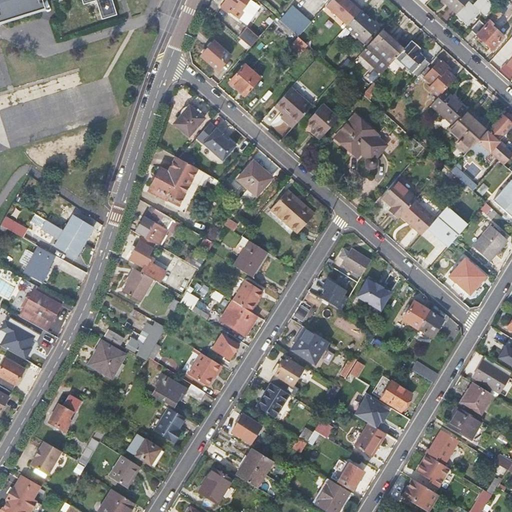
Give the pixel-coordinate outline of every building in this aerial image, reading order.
[(0,0),(0,24),(45,11),(41,0),(81,0),(83,5),(96,1),(102,19),(117,15),(112,0),(0,0)] [(249,0),(225,0),(221,7),(245,26),(250,19),(241,12),(247,4),(250,0),(249,0)] [(247,4),(255,11),(260,5),(253,0),(249,0),(250,0),(247,4)] [(330,0),(325,6),(346,25),(359,11),(347,0),(330,0)] [(440,0),(456,14),(456,13),(467,1),(468,0),(440,0)] [(467,1),(456,13),(468,24),(480,12),(484,15),(491,6),(485,0),(476,0),(472,6),(467,1)] [(293,4),(280,19),(299,35),(312,20),(293,4)] [(484,25),(475,35),(492,50),(503,37),(491,27),(493,25),(492,24),(501,14),(497,10),(484,25)] [(346,25),(345,26),(359,38),(367,46),(368,45),(381,31),(372,23),(359,11),(346,25)] [(268,15),(258,27),(262,31),(272,19),(268,15)] [(272,22),(294,41),(298,37),(276,18),(272,22)] [(479,20),(470,31),(475,35),(484,25),(479,20)] [(238,37),(250,47),(258,38),(246,28),(238,37)] [(368,45),(390,64),(396,57),(402,50),(381,31),(368,45)] [(291,44),(301,52),(307,45),(298,37),(294,41),(291,44)] [(402,50),(396,57),(412,72),(417,76),(419,74),(426,67),(431,61),(426,57),(417,49),(419,47),(411,40),(402,50)] [(213,42),(200,56),(218,70),(230,55),(213,42)] [(362,57),(354,65),(364,73),(367,70),(371,74),(375,69),(362,57)] [(511,57),(501,68),(510,78),(511,75),(511,57)] [(449,73),(445,70),(447,68),(439,60),(430,70),(426,67),(419,74),(431,85),(428,88),(438,97),(444,90),(452,81),(454,78),(449,73)] [(229,82),(245,96),(261,78),(245,64),(229,82)] [(373,82),(366,90),(370,94),(377,86),(373,82)] [(275,105),(284,113),(280,118),(291,128),(311,106),(290,88),(275,105)] [(438,97),(430,105),(452,124),(464,111),(465,110),(444,90),(438,97)] [(321,104),(304,123),(312,130),(310,132),(319,139),(338,118),(321,104)] [(189,105),(174,123),(189,136),(203,117),(189,105)] [(452,124),(447,130),(469,149),(477,141),(481,136),(486,131),(464,111),(452,124)] [(354,114),(333,138),(350,152),(355,147),(360,152),(358,154),(364,159),(363,160),(362,161),(362,163),(362,165),(364,166),(366,168),(368,168),(370,168),(371,166),(372,165),(373,163),(373,161),(372,160),(371,158),(382,146),(373,137),(376,134),(354,114)] [(511,154),(497,141),(511,124),(505,118),(490,135),(486,131),(481,136),(477,141),(503,164),(511,154)] [(209,122),(196,138),(222,160),(235,144),(229,139),(228,140),(221,134),(222,133),(209,122)] [(160,168),(150,187),(152,188),(150,192),(165,201),(181,210),(202,171),(197,168),(188,163),(181,160),(179,158),(176,156),(168,172),(160,168)] [(253,160),(238,178),(256,195),(272,177),(253,160)] [(401,215),(414,200),(416,198),(395,180),(380,197),(392,207),(389,210),(398,218),(401,215)] [(511,180),(493,200),(511,216),(511,180)] [(288,190),(272,208),(296,231),(312,213),(288,190)] [(427,228),(435,219),(414,200),(401,215),(413,225),(412,226),(421,235),(425,231),(427,228)] [(420,256),(436,237),(448,247),(467,224),(446,206),(435,219),(427,228),(429,230),(427,233),(425,231),(421,235),(415,242),(410,248),(420,256)] [(154,209),(149,219),(144,216),(136,231),(148,238),(155,225),(161,228),(168,216),(154,209)] [(41,228),(46,220),(35,214),(31,221),(41,228)] [(84,243),(93,228),(73,216),(64,231),(84,243)] [(27,229),(6,217),(1,225),(6,229),(23,238),(27,229)] [(84,243),(64,231),(46,220),(41,228),(59,238),(55,246),(75,258),(84,243)] [(491,226),(472,247),(488,261),(507,239),(502,235),(504,232),(500,229),(498,231),(491,226)] [(141,235),(138,241),(152,249),(155,243),(141,235)] [(240,254),(233,265),(251,277),(267,252),(242,236),(234,250),(240,254)] [(207,239),(201,250),(206,253),(212,242),(207,239)] [(129,258),(144,267),(141,272),(148,276),(159,283),(165,272),(151,264),(154,259),(148,255),(152,249),(138,241),(129,258)] [(47,269),(48,267),(54,256),(38,247),(25,272),(42,282),(48,270),(47,269)] [(351,249),(342,265),(361,276),(370,260),(351,249)] [(465,258),(449,276),(469,294),(485,276),(465,258)] [(154,259),(151,264),(165,272),(168,267),(154,259)] [(183,267),(195,274),(198,269),(186,261),(183,267)] [(130,266),(117,288),(135,299),(148,276),(141,272),(130,266)] [(366,279),(356,296),(380,311),(390,293),(381,288),(382,287),(375,283),(375,284),(366,279)] [(246,280),(233,300),(250,311),(263,291),(246,280)] [(325,291),(321,299),(341,311),(348,298),(342,294),(345,290),(328,280),(322,289),(325,291)] [(180,302),(206,319),(209,314),(195,306),(199,299),(187,291),(180,302)] [(55,314),(60,306),(34,292),(31,297),(29,297),(27,297),(21,307),(22,310),(23,310),(20,317),(24,319),(46,331),(52,321),(53,322),(55,321),(57,317),(56,315),(55,314)] [(225,313),(220,321),(230,327),(244,336),(257,315),(250,311),(233,300),(225,313)] [(173,302),(168,312),(172,314),(178,305),(173,302)] [(406,312),(402,320),(418,330),(429,311),(413,302),(409,308),(406,312)] [(429,311),(418,330),(432,338),(443,320),(429,311)] [(24,319),(20,317),(11,312),(6,321),(4,320),(0,325),(0,338),(25,353),(25,352),(29,345),(36,333),(28,328),(26,332),(19,328),(24,319)] [(127,344),(139,351),(137,354),(146,359),(148,356),(155,343),(164,329),(165,327),(156,322),(143,344),(131,338),(127,344)] [(368,330),(364,336),(368,339),(373,330),(364,325),(363,327),(368,330)] [(103,336),(107,338),(119,345),(123,338),(107,329),(103,336)] [(296,341),(291,350),(314,364),(328,342),(307,329),(298,343),(296,341)] [(328,342),(352,357),(358,346),(363,349),(367,343),(369,341),(355,332),(351,339),(341,333),(340,335),(333,330),(328,338),(329,339),(328,342)] [(222,334),(212,349),(229,359),(238,345),(222,334)] [(511,339),(507,336),(502,344),(500,348),(496,346),(491,354),(511,366),(511,339)] [(102,343),(90,364),(112,377),(123,356),(120,354),(124,348),(119,345),(107,338),(104,344),(102,343)] [(155,343),(148,356),(154,360),(162,348),(155,343)] [(29,354),(33,347),(29,345),(25,352),(29,354)] [(405,352),(399,362),(405,366),(410,356),(405,352)] [(202,354),(189,375),(208,387),(213,378),(212,377),(215,373),(217,374),(222,366),(202,354)] [(494,363),(487,358),(484,357),(482,361),(509,376),(511,373),(494,363)] [(0,385),(11,392),(24,369),(5,358),(0,366),(0,385)] [(302,369),(286,359),(280,368),(276,366),(272,373),(275,375),(270,383),(288,395),(292,397),(297,389),(292,386),(302,369)] [(349,361),(338,377),(342,380),(353,363),(349,361)] [(356,361),(348,374),(356,379),(363,366),(356,361)] [(482,361),(473,377),(476,379),(475,381),(478,383),(479,381),(492,388),(499,392),(509,376),(482,361)] [(416,362),(411,370),(432,382),(437,374),(416,362)] [(157,386),(152,394),(173,406),(178,399),(181,401),(186,392),(200,401),(205,393),(191,384),(188,389),(161,373),(154,385),(157,386)] [(382,376),(371,394),(400,411),(410,394),(382,376)] [(126,380),(120,389),(127,393),(132,384),(126,380)] [(288,395),(270,383),(256,406),(274,418),(288,395)] [(473,383),(461,402),(480,413),(492,394),(490,393),(473,383)] [(340,389),(333,385),(328,393),(334,397),(340,389)] [(499,392),(492,388),(490,393),(492,394),(496,397),(499,392)] [(0,411),(8,397),(0,392),(0,411)] [(59,403),(49,421),(65,431),(71,420),(69,419),(73,412),(75,413),(81,402),(68,395),(62,405),(59,403)] [(118,397),(110,411),(115,414),(116,412),(123,400),(118,397)] [(364,397),(353,415),(368,424),(375,428),(380,419),(382,420),(388,411),(364,397)] [(455,406),(444,424),(469,439),(480,421),(455,406)] [(168,407),(155,429),(173,440),(179,431),(176,428),(184,417),(168,407)] [(243,414),(231,431),(250,443),(261,426),(243,414)] [(319,421),(314,431),(319,434),(325,438),(331,428),(319,421)] [(368,424),(354,446),(372,456),(377,448),(375,447),(384,433),(377,429),(368,424)] [(93,438),(88,445),(94,448),(105,429),(101,427),(94,439),(93,438)] [(304,428),(298,438),(299,439),(306,443),(307,442),(312,433),(304,428)] [(441,430),(429,450),(430,451),(428,455),(443,465),(458,440),(441,430)] [(312,433),(307,442),(312,446),(319,434),(314,431),(312,433)] [(375,447),(377,448),(385,434),(384,433),(375,447)] [(138,434),(128,450),(150,464),(160,449),(138,434)] [(299,439),(293,448),(300,453),(306,443),(299,439)] [(61,451),(44,441),(30,465),(48,475),(61,451)] [(88,445),(79,461),(85,465),(94,448),(88,445)] [(252,449),(236,475),(255,487),(272,461),(252,449)] [(416,471),(430,479),(429,482),(437,487),(449,468),(443,465),(428,455),(426,454),(416,471)] [(493,462),(507,470),(511,463),(498,454),(493,462)] [(122,455),(108,476),(126,488),(140,467),(122,455)] [(349,462),(338,481),(352,490),(364,471),(349,462)] [(213,468),(198,492),(216,503),(231,480),(213,468)] [(12,487),(6,499),(16,505),(19,500),(21,501),(25,495),(32,499),(39,487),(20,476),(14,488),(12,487)] [(495,478),(487,492),(492,495),(497,487),(500,481),(495,478)] [(402,496),(428,511),(437,495),(412,479),(402,496)] [(329,480),(315,504),(328,511),(336,511),(341,503),(345,505),(352,493),(329,480)] [(266,484),(262,490),(273,497),(274,494),(273,493),(275,489),(266,484)] [(112,489),(99,511),(100,511),(128,511),(134,503),(112,489)] [(486,495),(476,511),(481,511),(482,511),(490,498),(486,495)] [(65,503),(62,510),(65,511),(66,511),(70,506),(65,503)]
